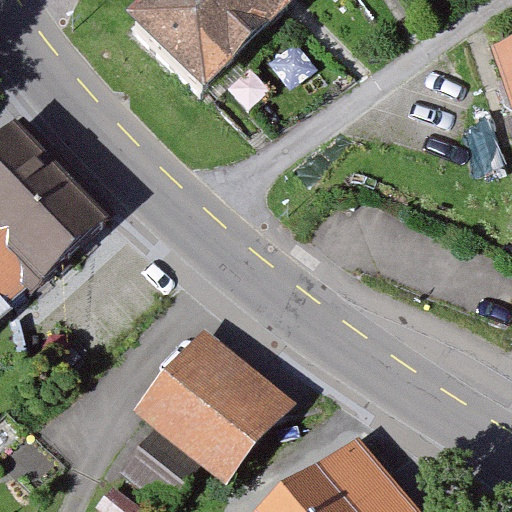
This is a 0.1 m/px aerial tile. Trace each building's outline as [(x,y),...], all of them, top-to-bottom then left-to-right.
[(139,0),(128,11),(204,88),(292,0),(139,0)] [(511,41),(493,47),(511,107),(511,41)] [(15,122),(0,136),(0,257),(27,288),(33,293),(109,220),(15,122)] [(361,162),(342,202),(389,225),(400,200),(511,253),(511,212),(407,162),(399,179),(361,162)] [(0,312),(27,288),(0,257),(0,312)] [(230,482),(294,401),(204,332),(141,413),(230,482)] [(152,436),(122,474),(167,510),(198,471),(152,436)] [(417,511),(359,439),(267,511),(417,511)] [(143,511),(113,489),(97,511),(98,511),(143,511)]
